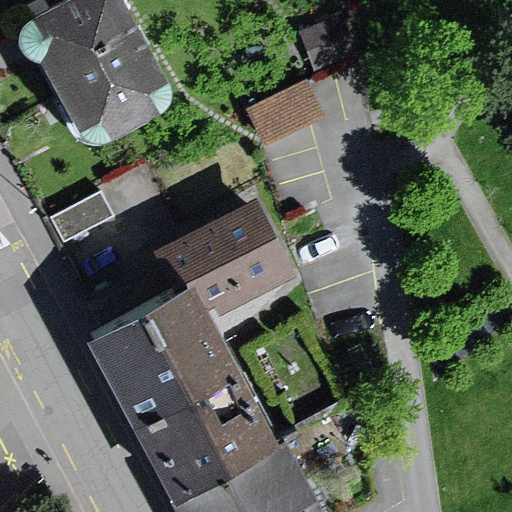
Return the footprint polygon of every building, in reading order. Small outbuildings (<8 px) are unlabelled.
[(121,0),(81,0),(11,34),(76,168),(179,118),(121,0)] [(252,94),(265,124),(323,100),(310,70),(252,94)] [(300,280),(257,200),(153,252),(171,289),(191,279),(209,318),(300,280)] [(171,289),(87,332),(183,503),(284,452),(209,318),(191,279),(171,289)] [(315,511),(284,452),(183,503),(187,511),(315,511)]
